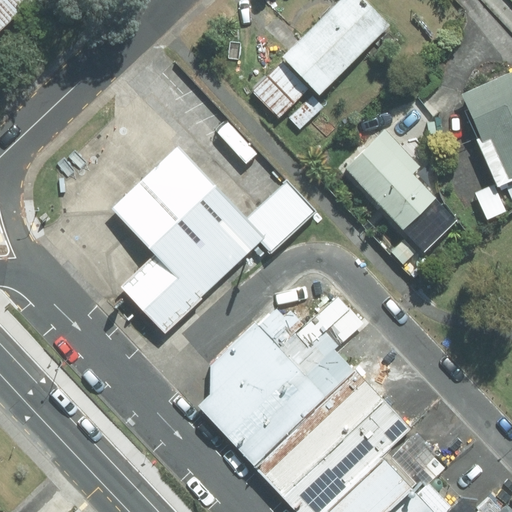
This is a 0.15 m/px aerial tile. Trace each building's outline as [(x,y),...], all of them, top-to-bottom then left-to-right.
[(0,0),(0,32),(34,0),(0,0)] [(371,0),(337,0),(282,52),(286,56),(250,91),(278,120),(286,112),(302,129),(325,108),(316,98),(394,24),(371,0)] [(511,71),(457,95),(495,182),(474,191),(486,219),(507,210),(497,186),(511,179),(511,71)] [(384,126),(344,165),(421,247),(447,222),(427,201),(447,183),(409,142),(404,147),(384,126)] [(253,250),(170,157),(106,213),(189,306),(253,250)] [(198,403),(255,466),(327,397),(255,318),(209,364),(210,393),(198,403)] [(298,511),(322,511),(383,457),(411,428),(354,369),(327,397),(255,466),(298,511)] [(385,511),(411,487),(383,457),(322,511),(385,511)] [(434,511),(411,487),(385,511),(434,511)]
